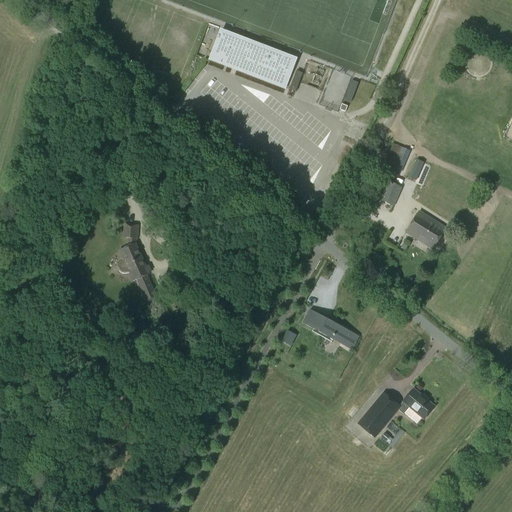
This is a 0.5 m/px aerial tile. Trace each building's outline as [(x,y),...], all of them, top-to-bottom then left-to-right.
[(247,42),(220,32),(219,36),(218,36),(217,39),(209,61),(285,89),(296,61),(280,54),(278,60),(245,47),(247,42)] [(290,90),(296,92),(302,74),(296,72),(290,90)] [(344,99),(351,102),(358,83),(352,81),(344,99)] [(342,104),(340,110),(344,112),(345,112),(348,107),(342,104)] [(397,161),(393,170),(399,173),(407,156),(396,152),(395,152),(392,159),(397,161)] [(416,160),(409,177),(416,181),(424,163),(416,160)] [(393,206),(401,188),(388,182),(380,200),(393,206)] [(433,250),(446,229),(419,212),(406,233),(433,250)] [(148,275),(135,244),(136,239),(137,238),(137,226),(125,225),(124,238),(128,239),(127,247),(122,250),(122,251),(121,252),(124,258),(121,259),(119,261),(117,264),(117,267),(118,271),(121,273),(125,274),(128,274),(132,282),(138,279),(144,293),(142,294),(146,303),(158,298),(156,291),(154,292),(146,275),(148,275)] [(359,337),(310,310),(302,324),(351,351),(359,337)] [(288,330),(281,342),(288,345),(294,334),(288,330)] [(145,376),(146,368),(147,364),(134,361),(134,363),(132,373),(145,376)] [(358,425),(375,438),(398,410),(404,415),(410,408),(424,420),(435,407),(414,390),(403,402),(400,407),(384,394),(358,425)] [(390,437),(385,433),(381,438),(386,442),(390,437)]
